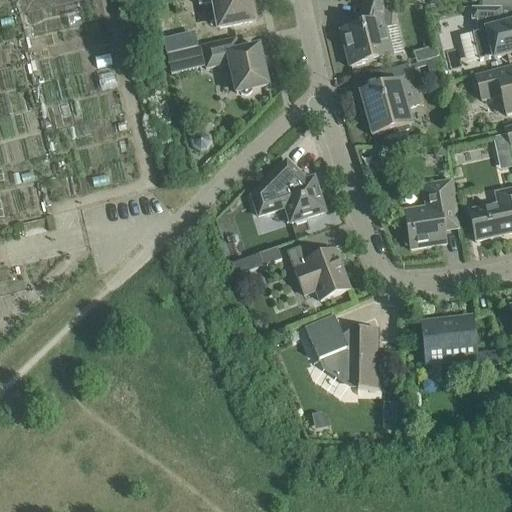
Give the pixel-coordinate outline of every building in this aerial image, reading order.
[(219,29),(233,27),(253,23),(248,0),(197,0),(198,6),(214,3),(219,29)] [(511,0),(482,0),(482,9),(501,9),(510,10),(511,9),(511,0)] [(391,29),(393,5),(364,3),(358,27),(340,32),(349,69),(392,58),(385,31),(391,29)] [(471,9),(471,22),(476,22),(476,30),(477,34),(472,35),(478,62),(492,59),(493,60),(511,55),(511,25),(510,26),(509,21),(501,21),(501,9),(482,9),(471,9)] [(163,42),(167,56),(182,52),(179,38),(163,42)] [(201,49),(166,57),(171,76),(205,69),(206,70),(229,65),(231,75),(236,95),(239,94),(240,96),(243,97),(247,96),(250,94),(250,91),(267,87),(258,48),(239,53),(236,40),(200,48),(201,49)] [(436,48),(419,52),(422,63),(425,62),(437,59),(439,58),(436,48)] [(437,59),(425,62),(427,68),(432,86),(444,82),(437,59)] [(501,62),(491,65),(493,73),(503,70),(501,62)] [(372,138),(391,132),(394,131),(395,135),(408,131),(407,128),(411,127),(406,110),(420,107),(409,67),(380,75),(384,89),(360,96),(372,138)] [(506,117),(511,115),(511,71),(511,68),(503,70),(493,73),(475,77),(482,102),(501,98),(506,117)] [(210,138),(202,132),(195,134),(190,143),(192,150),(200,155),(207,153),(212,145),(210,138)] [(505,137),(493,139),(496,153),(509,151),(505,137)] [(445,146),(433,147),(434,155),(438,159),(446,158),(445,146)] [(286,164),(252,198),(258,218),(285,209),(290,225),(294,224),(296,226),(306,223),(306,220),(324,214),(313,180),(309,181),(308,183),(302,181),(302,179),(286,164)] [(457,225),(454,205),(451,183),(422,187),(425,209),(404,212),(410,252),(446,246),(443,227),(457,225)] [(511,191),(495,195),(497,206),(468,212),(475,244),(511,235),(511,191)] [(334,252),(315,259),(306,262),(301,249),(287,254),(303,297),(316,292),(320,303),(349,292),(334,252)] [(259,257),(263,269),(281,263),(277,250),(259,257)] [(378,391),(379,351),(379,331),(358,330),(358,333),(342,339),(334,317),(304,330),(318,364),(321,363),(324,370),(349,387),(357,387),(357,391),(378,391)] [(476,357),(474,342),(472,322),(442,325),(442,322),(421,325),(426,366),(446,363),(446,360),(476,357)] [(296,333),(286,337),(289,344),(299,341),(296,333)] [(498,354),(479,356),(481,369),(499,367),(498,354)] [(383,423),(383,429),(395,429),(395,419),(386,419),(383,423)]
